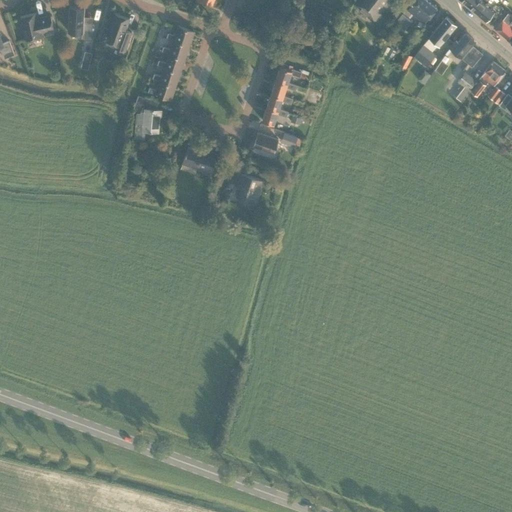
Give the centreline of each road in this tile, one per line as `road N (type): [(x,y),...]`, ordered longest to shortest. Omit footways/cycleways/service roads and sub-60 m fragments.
road 1 (primary): [(322,511),(0,393)]
road 2 (residential): [(211,28),(182,113),(238,133),(268,48),(219,31)]
